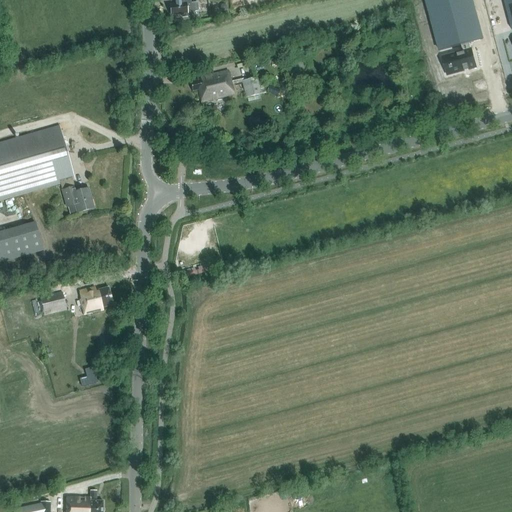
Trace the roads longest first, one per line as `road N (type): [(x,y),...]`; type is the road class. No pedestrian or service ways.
road 1 (tertiary): [(161,193),(257,181),(511,115)]
road 2 (tertiary): [(136,511),(142,232),(161,193)]
